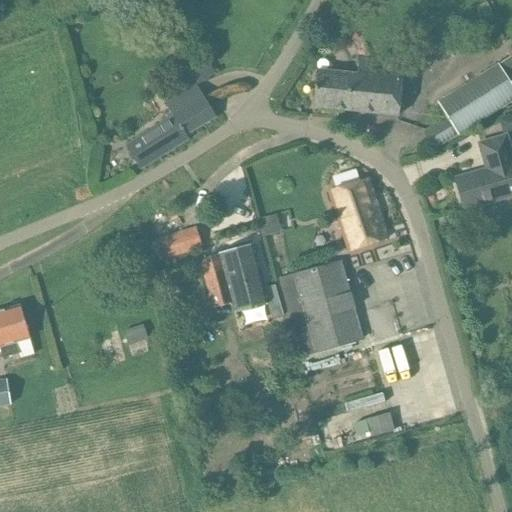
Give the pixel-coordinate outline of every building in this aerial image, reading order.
[(494,20),(486,2),(455,17),(463,34),(494,20)] [(457,42),(447,22),(416,37),(426,57),(457,42)] [(511,55),(437,103),(446,119),(422,133),(432,150),(457,134),(457,135),(511,101),(511,55)] [(403,64),(359,60),(357,75),(316,71),(313,107),(398,116),(403,64)] [(215,74),(208,63),(190,74),(197,85),(215,74)] [(203,100),(195,87),(166,105),(174,117),(127,146),(141,168),(188,139),(185,135),(215,117),(203,99),(203,100)] [(511,158),(506,136),(479,144),(487,170),(455,179),(464,210),(511,195),(511,158)] [(387,239),(367,180),(329,192),(348,252),(387,239)] [(181,233),(174,208),(149,216),(156,240),(155,241),(161,260),(202,247),(196,228),(181,233)] [(281,233),(277,215),(258,219),(262,238),(281,233)] [(253,245),(219,255),(232,304),(234,313),(236,313),(270,303),(259,264),(253,245)] [(205,259),(202,264),(207,283),(215,309),(232,304),(219,255),(205,259)] [(362,341),(341,262),(278,279),(299,358),(314,354),(316,362),(342,355),(340,347),(362,341)] [(20,306),(0,311),(0,350),(2,358),(20,353),(21,357),(34,354),(26,325),(20,306)] [(150,349),(144,327),(124,332),(130,354),(150,349)] [(378,351),(386,377),(408,369),(400,344),(378,351)] [(0,407),(11,406),(7,380),(0,381),(0,407)] [(347,413),(385,403),(382,394),(344,404),(347,413)] [(344,404),(337,406),(339,415),(347,413),(344,404)] [(388,415),(375,418),(380,434),(392,430),(388,415)]
